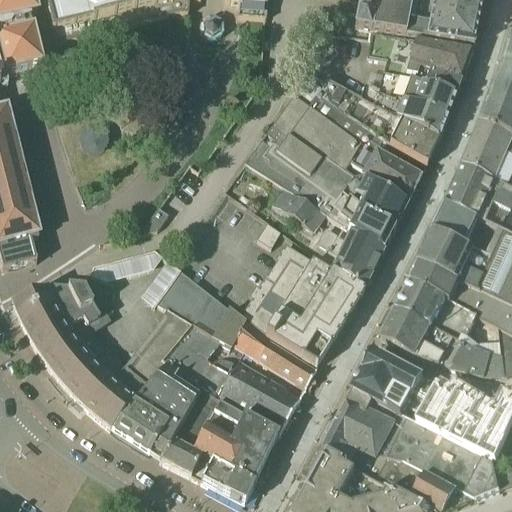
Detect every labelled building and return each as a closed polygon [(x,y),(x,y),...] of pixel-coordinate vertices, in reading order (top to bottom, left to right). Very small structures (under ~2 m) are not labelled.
[(0,0),(0,77),(2,77),(3,82),(39,72),(27,24),(35,22),(29,0),(0,0)] [(42,0),(54,49),(178,19),(186,19),(187,5),(196,5),(199,6),(200,3),(199,3),(199,0),(42,0)] [(237,22),(264,24),(265,7),(265,0),(226,0),(226,4),(225,7),(229,8),(229,7),(237,8),(237,22)] [(359,0),(353,33),(373,36),(373,35),(472,53),(482,0),(359,0)] [(204,28),(203,28),(203,29),(204,29),(204,36),(203,37),(204,38),(205,37),(211,40),(211,41),(212,41),(212,40),(218,36),(218,37),(219,36),(218,35),(218,29),(219,28),(218,27),(217,28),(211,25),(211,24),(210,24),(210,25),(204,28)] [(370,39),(369,44),(366,63),(386,67),(382,79),(405,84),(407,84),(414,85),(421,88),(435,96),(454,103),(460,88),(471,57),(370,39)] [(482,128),(511,142),(511,44),(505,66),(494,97),(482,128)] [(407,84),(405,84),(382,79),(376,96),(446,121),(452,106),(424,95),(417,99),(410,96),(414,85),(407,84)] [(438,146),(370,109),(359,103),(325,83),(315,99),(355,126),(354,127),(381,145),(408,163),(426,171),(438,146)] [(363,89),(359,103),(370,109),(438,146),(447,122),(446,121),(376,96),(363,89)] [(290,99),(276,120),(405,210),(411,199),(409,197),(412,193),(414,193),(420,182),(375,155),(381,145),(354,127),(355,126),(315,99),(314,98),(306,110),(293,101),(290,99)] [(35,267),(30,246),(37,244),(34,227),(40,223),(43,216),(42,210),(37,205),(31,203),(27,203),(25,194),(25,193),(24,189),(28,187),(23,167),(19,168),(18,165),(17,163),(15,154),(18,152),(22,148),(25,142),(23,136),(19,132),(15,130),(9,130),(8,127),(3,110),(0,111),(0,270),(1,276),(35,267)] [(405,210),(276,120),(268,132),(358,213),(357,216),(393,235),(405,210)] [(462,173),(511,196),(511,142),(482,128),(472,150),(462,173)] [(347,235),(346,236),(382,258),(393,235),(357,216),(358,213),(268,132),(243,169),(260,181),(282,194),(282,195),(291,201),(324,222),(324,221),(347,235)] [(511,196),(462,173),(460,172),(457,177),(458,178),(447,206),(447,207),(446,210),(511,244),(511,196)] [(314,237),(324,222),(291,201),(282,195),(272,210),(314,237)] [(436,236),(419,271),(511,311),(511,244),(446,210),(445,210),(442,216),(434,236),(436,236)] [(156,236),(167,220),(157,213),(142,234),(144,239),(156,236)] [(273,253),(284,236),(271,229),(261,246),(273,253)] [(362,295),(372,276),(382,258),(346,236),(341,245),(325,235),(317,249),(326,255),(318,267),(362,295)] [(285,251),(247,313),(242,322),(264,341),(315,373),(318,369),(336,338),(335,338),(361,297),(362,297),(362,296),(311,265),(310,266),(285,251)] [(498,333),(511,340),(511,311),(419,271),(418,271),(412,285),(477,322),(498,333)] [(165,315),(191,330),(218,348),(229,354),(231,350),(240,356),(305,395),(315,377),(266,346),(256,337),(240,324),(180,277),(155,309),(165,315)] [(462,351),(464,347),(466,343),(477,322),(412,285),(411,285),(396,316),(430,334),(462,351)] [(102,429),(110,436),(150,385),(148,384),(125,371),(115,365),(108,357),(97,345),(92,338),(109,326),(92,297),(83,296),(49,294),(14,308),(13,305),(11,306),(12,309),(17,321),(30,346),(45,369),(51,377),(67,397),(85,415),(93,422),(102,429)] [(156,329),(180,342),(191,330),(165,315),(156,329)] [(396,316),(389,330),(422,348),(430,334),(396,316)] [(190,392),(198,397),(278,441),(299,404),(274,388),(238,366),(228,381),(225,379),(233,368),(230,366),(227,365),(225,365),(222,365),(220,365),(217,365),(215,366),(213,367),(210,368),(210,370),(204,366),(218,348),(191,330),(180,342),(161,367),(190,392)] [(381,345),(415,363),(422,348),(389,330),(381,345)] [(511,356),(511,341),(508,339),(498,333),(499,345),(501,360),(511,356)] [(415,363),(450,374),(462,351),(430,334),(422,348),(415,363)] [(464,347),(462,351),(450,374),(484,382),(490,358),(464,347)] [(511,379),(511,356),(501,360),(505,382),(511,379)] [(350,394),(351,395),(429,435),(484,462),(496,469),(511,433),(511,408),(506,407),(500,416),(504,403),(500,403),(477,399),(477,398),(465,395),(465,396),(439,389),(439,388),(424,384),(374,358),(364,376),(350,394)] [(484,382),(496,382),(505,382),(501,360),(496,360),(490,358),(484,382)] [(170,447),(198,397),(190,392),(161,367),(148,384),(150,385),(110,436),(148,460),(152,455),(161,461),(158,466),(159,467),(170,447)] [(411,471),(429,435),(351,395),(340,421),(336,427),(355,438),(350,448),(378,463),(388,464),(402,466),(411,471)] [(255,487),(273,445),(273,444),(276,445),(278,441),(198,397),(170,447),(191,458),(189,462),(208,471),(210,468),(253,492),(255,488),(255,487)] [(336,427),(322,454),(378,485),(388,464),(378,463),(350,448),(355,438),(336,427)] [(484,462),(429,435),(411,471),(474,507),(499,495),(497,487),(511,480),(511,478),(496,469),(484,462)] [(159,467),(200,488),(208,471),(189,462),(191,458),(170,447),(159,467)] [(425,511),(378,485),(322,454),(290,511),(425,511)] [(388,464),(378,485),(425,511),(462,511),(474,507),(411,471),(402,466),(388,464)] [(210,468),(208,471),(200,488),(240,509),(243,503),(244,504),(251,494),(252,494),(253,492),(210,468)]
